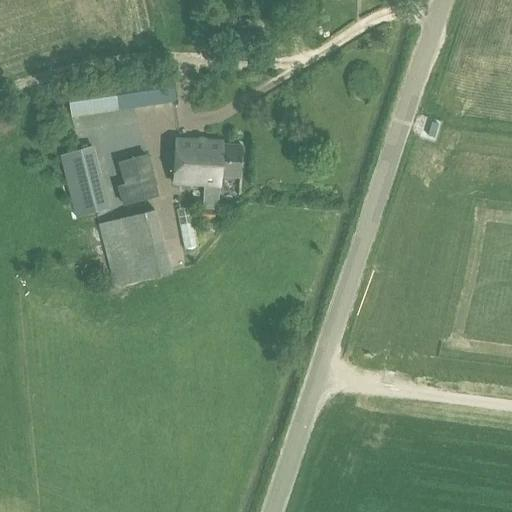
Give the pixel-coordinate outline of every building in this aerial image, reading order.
[(170,69),(67,85),(71,119),(175,102),(170,69)] [(175,139),(173,184),(219,185),(220,176),(239,177),(241,145),(221,144),(221,141),(175,139)] [(90,148),(60,156),(71,203),(83,199),(88,217),(109,211),(95,164),(94,164),(90,148)] [(147,157),(118,165),(124,187),(118,188),(123,207),(158,197),(147,157)] [(219,198),(202,197),(202,207),(218,208),(219,198)] [(155,209),(98,224),(114,287),(172,272),(155,209)] [(201,209),(201,220),(214,220),(215,210),(201,209)]
